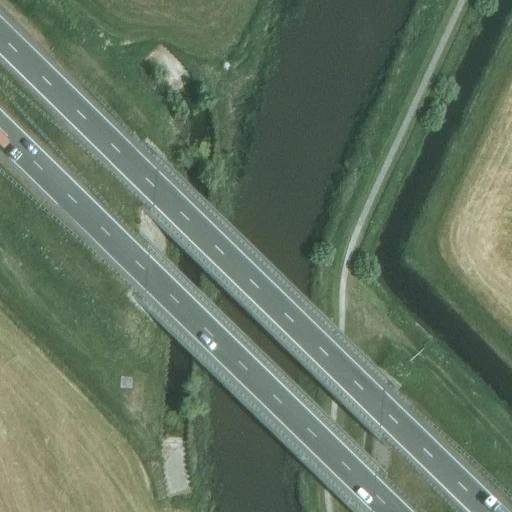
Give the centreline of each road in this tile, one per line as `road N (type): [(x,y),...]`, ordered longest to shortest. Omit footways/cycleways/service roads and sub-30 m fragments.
road 1 (trunk): [(489,511),(0,33)]
road 2 (trunk): [(0,127),(394,511)]
road 3 (track): [(145,40),(184,82),(200,132),(175,441),(181,495)]
